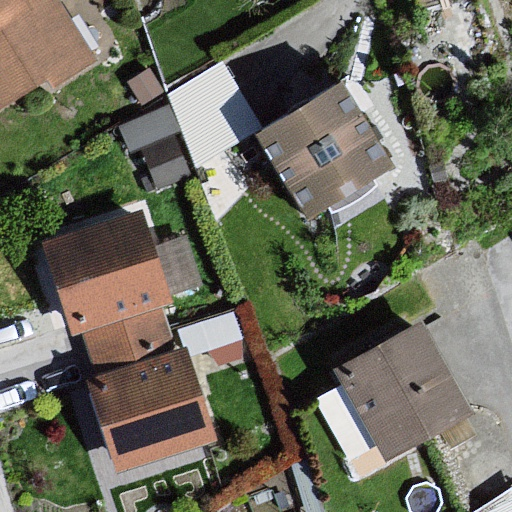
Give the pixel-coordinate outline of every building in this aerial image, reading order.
[(58,0),(0,0),(0,112),(91,66),(56,2),(58,0)] [(196,144),(255,120),(227,53),(169,77),(196,144)] [(388,173),(334,91),(250,140),(299,225),(388,173)] [(176,357),(129,221),(38,251),(60,339),(79,350),(89,380),(176,357)] [(412,327),(330,370),(381,464),(457,420),(412,327)] [(210,448),(176,357),(89,380),(73,390),(106,484),(210,448)] [(291,511),(317,511),(314,503),(291,511)]
